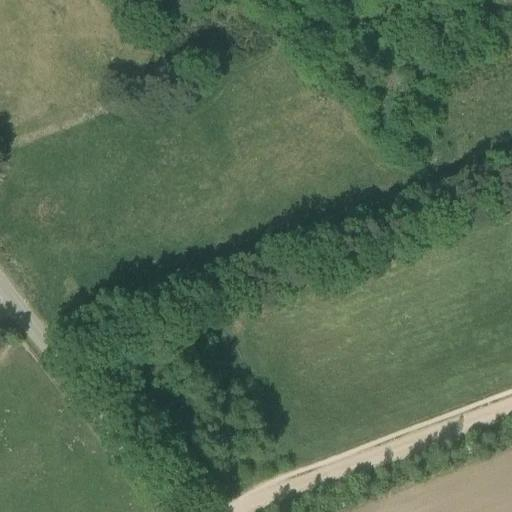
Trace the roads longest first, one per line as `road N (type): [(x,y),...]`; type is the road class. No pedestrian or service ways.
road 1 (track): [(234,511),(511,408)]
road 2 (unclassified): [(173,511),(0,276)]
